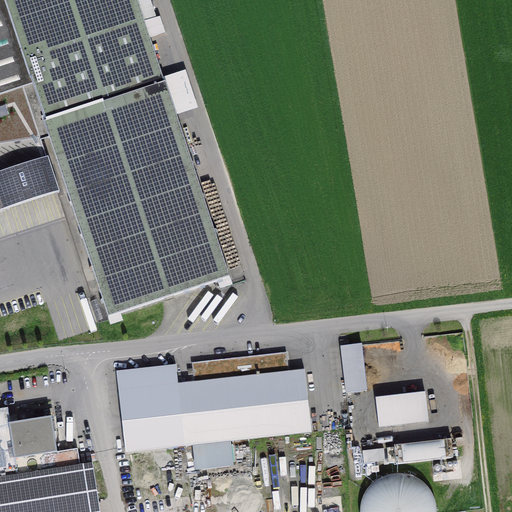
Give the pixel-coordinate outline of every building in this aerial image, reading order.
[(50,134),(111,322),(122,319),(119,311),(218,278),(221,286),(231,283),(166,83),(164,83),(149,36),(164,32),(159,17),(156,18),(150,0),(0,0),(0,208),(59,190),(41,137),(50,134)] [(350,346),(341,347),(346,393),(366,391),(361,345),(350,346)] [(117,372),(125,453),(185,446),(185,449),(186,449),(186,446),(311,432),(304,370),(288,372),(286,353),(192,364),(194,382),(178,384),(176,365),(117,372)] [(425,394),(377,399),(380,427),(428,421),(425,394)] [(0,511),(100,511),(98,492),(94,462),(81,464),(78,448),(58,451),(53,417),(11,423),(9,409),(0,410),(0,511)] [(451,439),(388,446),(390,464),(453,457),(451,439)] [(200,467),(230,464),(228,444),(197,447),(200,467)] [(359,447),(353,447),(355,477),(361,476),(359,447)] [(380,450),(364,451),(365,463),(381,461),(380,450)] [(435,511),(432,501),(425,491),(416,484),(405,480),(394,480),(383,483),(372,491),(365,501),(362,511),(435,511)]
